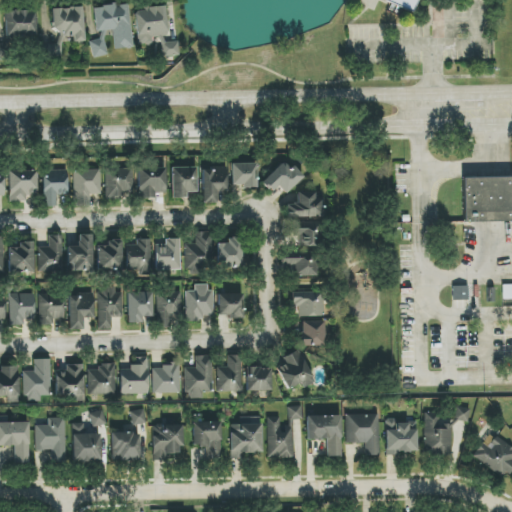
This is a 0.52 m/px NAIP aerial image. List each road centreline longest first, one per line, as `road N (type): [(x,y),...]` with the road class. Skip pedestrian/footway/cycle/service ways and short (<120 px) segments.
road 1 (residential): [(511,510),(454,484),(0,495)]
road 2 (secondary): [(0,135),(511,124)]
road 3 (secondary): [(433,96),(0,107)]
road 4 (residential): [(217,215),(0,221)]
road 5 (residential): [(0,342),(217,337)]
road 6 (residential): [(217,337),(265,336),(255,214),(217,215)]
